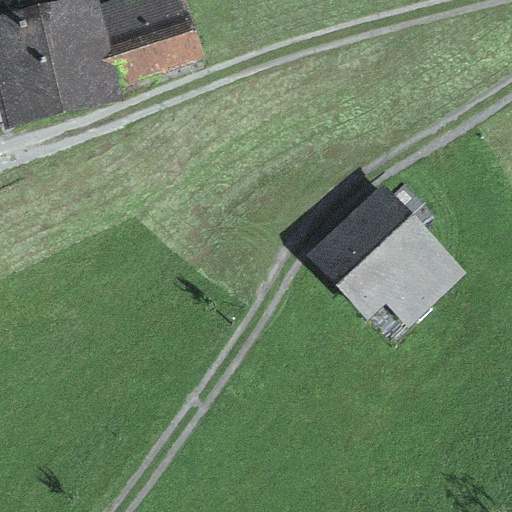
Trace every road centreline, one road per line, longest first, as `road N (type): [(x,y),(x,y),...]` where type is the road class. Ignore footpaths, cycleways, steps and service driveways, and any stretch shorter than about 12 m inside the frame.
road 1 (track): [(79,511),(311,197),(511,63)]
road 2 (track): [(487,0),(211,82),(0,177)]
